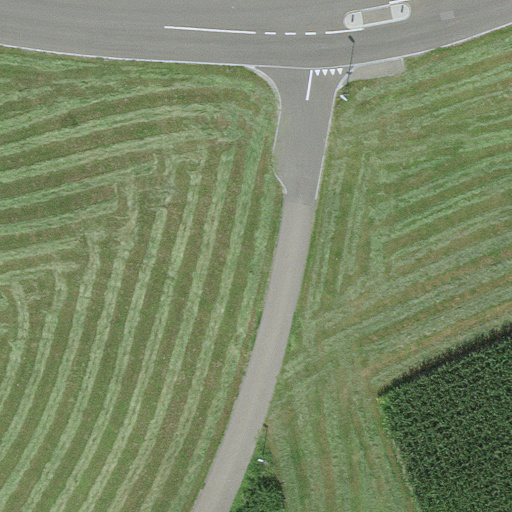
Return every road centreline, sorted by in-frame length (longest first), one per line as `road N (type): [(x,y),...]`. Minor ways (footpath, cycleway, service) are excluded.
road 1 (residential): [(328,16),(311,153),(263,355),(203,511)]
road 2 (unclassified): [(12,0),(117,17),(328,16)]
